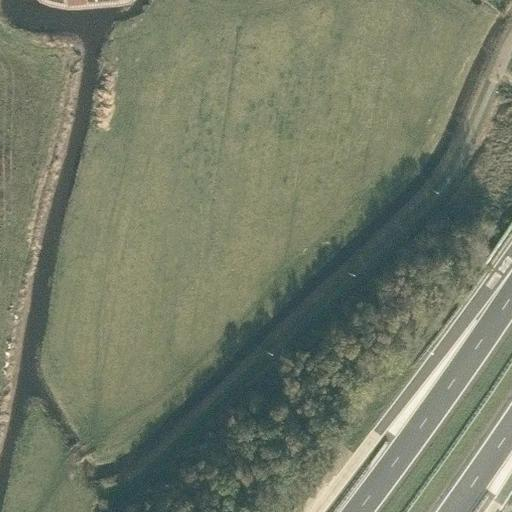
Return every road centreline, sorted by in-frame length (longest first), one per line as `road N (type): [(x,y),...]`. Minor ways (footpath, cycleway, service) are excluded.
road 1 (trunk): [(511,295),(356,511)]
road 2 (track): [(105,496),(143,478),(269,356)]
